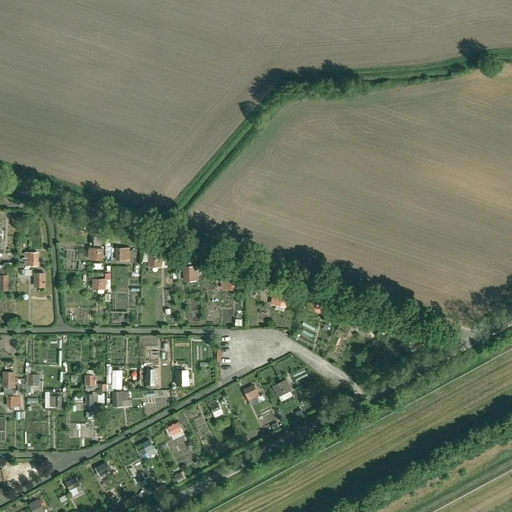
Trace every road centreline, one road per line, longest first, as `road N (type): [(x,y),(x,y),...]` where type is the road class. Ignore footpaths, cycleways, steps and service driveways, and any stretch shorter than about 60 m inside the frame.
road 1 (unclassified): [(0,185),(470,336)]
road 2 (unclassified): [(470,336),(154,511)]
